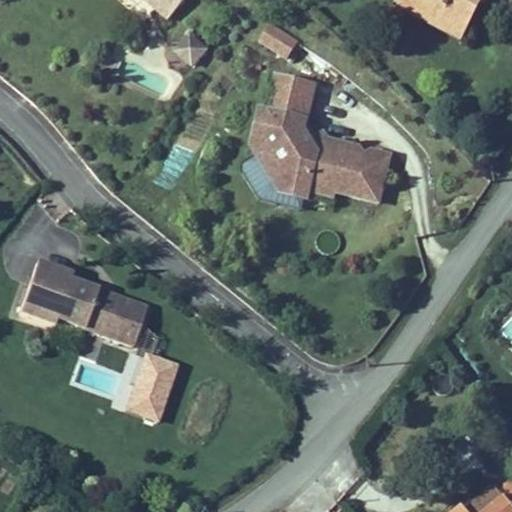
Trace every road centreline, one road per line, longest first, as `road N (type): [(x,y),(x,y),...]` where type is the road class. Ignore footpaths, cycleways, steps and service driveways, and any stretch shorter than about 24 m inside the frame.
road 1 (residential): [(344,423),(97,196),(0,92)]
road 2 (residential): [(511,193),(344,423)]
road 3 (residential): [(344,423),(246,511)]
